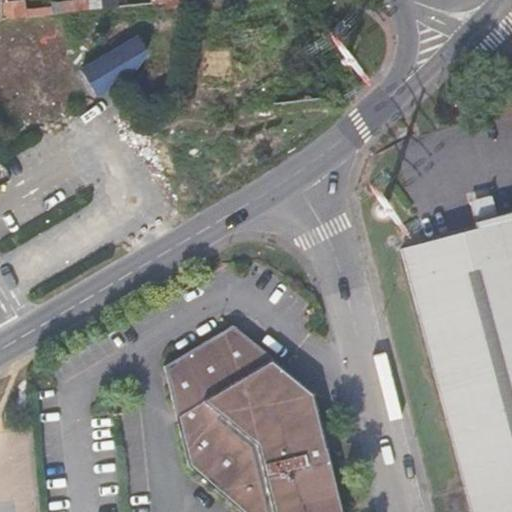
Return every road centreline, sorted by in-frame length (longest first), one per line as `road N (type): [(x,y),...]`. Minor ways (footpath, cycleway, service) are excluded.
road 1 (unclassified): [(292,178),(326,232),(403,511)]
road 2 (tertiary): [(0,350),(292,178)]
road 3 (tertiary): [(292,178),(408,75)]
